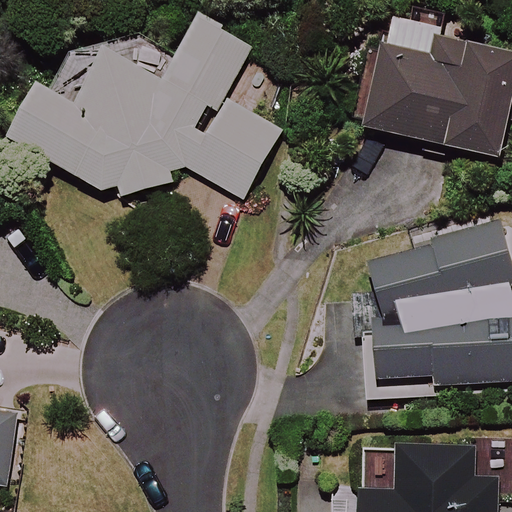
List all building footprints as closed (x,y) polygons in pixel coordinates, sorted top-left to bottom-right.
[(364,132),(498,162),(507,122),(511,123),(511,60),(438,44),(441,33),(388,21),(364,132)] [(177,62),(144,45),(139,44),(133,43),(128,43),(122,43),(116,43),(111,44),(105,45),(100,46),(95,48),(89,51),(84,53),(80,56),(75,60),(71,63),(67,67),(51,96),(39,89),(10,143),(105,194),(119,190),(127,200),(170,187),(175,172),(185,169),(244,201),(280,134),(223,103),(252,50),(199,22),(177,62)] [(432,389),(440,389),(511,383),(511,311),(509,312),(503,221),(375,267),(377,297),(391,296),(394,333),(370,335),(375,402),(432,398),(432,389)] [(0,487),(5,488),(13,416),(0,414),(0,487)] [(469,483),(469,451),(395,451),(395,496),(358,494),(357,511),(492,511),(493,484),(469,483)]
